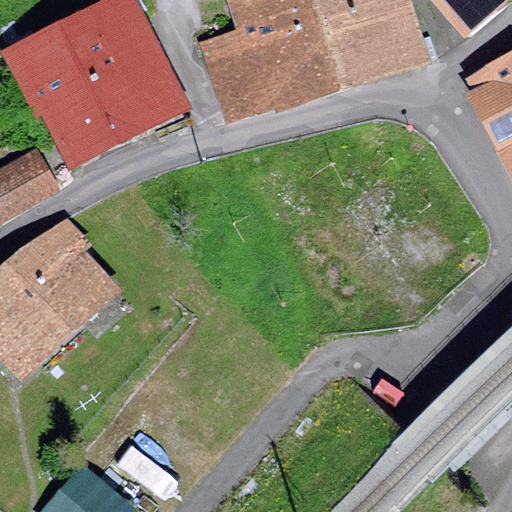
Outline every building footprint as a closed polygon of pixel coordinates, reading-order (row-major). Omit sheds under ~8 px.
[(127,0),(9,58),(37,115),(54,106),(77,153),(181,104),(127,0)] [(231,114),(344,78),(318,0),(244,0),(254,32),(210,47),(231,114)] [(318,0),(344,78),(410,56),(393,0),(318,0)] [(438,0),(471,37),(511,2),(509,0),(438,0)] [(511,57),(481,73),(490,90),(478,96),(511,158),(511,57)] [(0,221),(2,225),(48,196),(29,164),(7,171),(0,175),(0,221)] [(0,356),(14,372),(110,285),(81,253),(87,247),(65,224),(48,238),(0,282),(0,356)] [(48,511),(128,511),(83,473),(48,511)]
